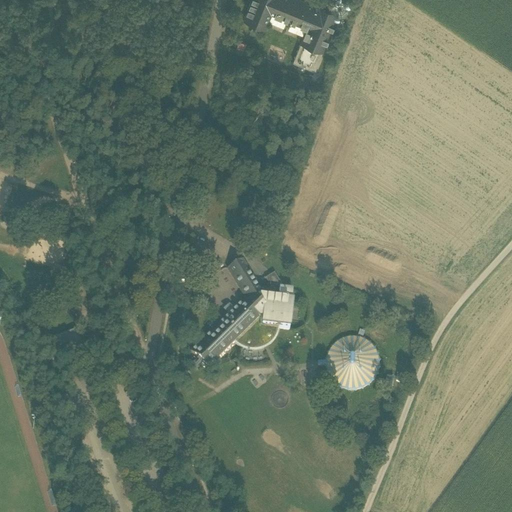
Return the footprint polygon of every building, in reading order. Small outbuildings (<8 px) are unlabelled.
[(300,44),(322,53),(338,14),(328,10),(326,9),(314,4),(313,6),(306,3),(306,1),(302,0),(251,0),(243,22),(253,26),(256,27),(265,30),(271,15),(306,29),(300,44)] [(314,72),(322,53),(300,44),(292,63),(314,72)] [(138,133),(112,117),(101,134),(127,150),(138,133)] [(228,264),(231,268),(240,263),(237,258),(228,264)] [(229,348),(235,343),(253,325),(258,320),(253,315),(258,310),(267,300),(263,294),(242,261),(240,263),(231,268),(227,271),(234,282),(239,279),(251,298),(246,303),(238,311),(226,323),(223,321),(222,320),(221,320),(222,321),(220,323),(219,324),(190,352),(199,361),(211,373),(221,364),(217,360),(229,348)] [(265,280),(271,290),(280,284),(274,274),(265,280)] [(234,282),(244,298),(251,298),(239,279),(234,282)] [(273,293),(272,301),(291,303),(292,291),(284,290),(280,284),(271,290),(273,293)] [(271,290),(263,294),(267,300),(272,301),(273,293),(271,290)] [(246,303),(251,298),(244,298),(222,320),(223,321),(226,323),(238,311),(246,303)] [(292,303),(291,303),(272,301),(267,300),(258,310),(263,315),(258,320),(253,325),(278,328),(289,330),(292,308),(292,303)] [(253,315),(258,320),(263,315),(258,310),(253,315)] [(276,335),(278,328),(253,325),(235,343),(242,348),(248,351),(255,351),(262,349),(268,346),(273,342),(276,335)] [(76,331),(65,335),(71,350),(82,346),(76,331)] [(73,355),(71,350),(65,335),(49,342),(57,362),(73,355)] [(360,388),(367,385),(373,380),(377,374),(380,367),(380,360),(378,353),(374,346),(369,341),(362,338),(355,337),(347,337),(340,340),(335,345),(330,351),(328,358),(328,366),(330,373),(333,379),(339,384),(346,388),(353,389),(360,388)]
